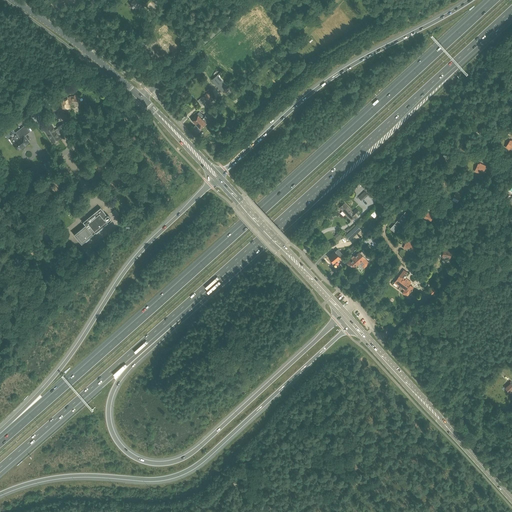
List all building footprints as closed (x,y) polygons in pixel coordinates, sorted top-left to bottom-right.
[(169,21),(163,27),(169,32),(174,26),(169,21)] [(168,50),(176,46),(171,36),(163,41),(168,50)] [(218,74),(212,79),(227,97),(236,89),(231,84),(228,86),(223,81),(218,74)] [(209,104),(213,100),(208,93),(204,98),(209,104)] [(69,104),(74,104),(74,106),(78,106),(78,95),(73,95),(73,97),(69,97),(68,97),(68,100),(68,98),(62,99),(62,109),(69,109),(69,104)] [(58,109),(55,107),(52,106),(50,110),(53,111),(56,112),(55,113),(59,114),(61,110),(58,108),(58,109)] [(194,122),(196,124),(204,116),(199,111),(197,114),(197,113),(194,116),(195,117),(192,119),(192,120),(192,121),(193,122),(194,122)] [(207,124),(206,124),(209,121),(204,116),(196,124),(198,126),(198,127),(199,129),(200,128),(200,129),(203,126),(204,127),(207,124)] [(237,117),(224,128),(228,133),(241,121),(237,117)] [(55,130),(57,134),(61,132),(62,133),(67,130),(63,123),(58,127),(58,128),(55,130)] [(18,135),(11,140),(13,144),(18,150),(21,148),(25,145),(28,143),(29,142),(24,136),(25,135),(25,136),(30,132),(25,125),(20,129),(16,132),(18,135)] [(53,143),(56,140),(60,138),(57,134),(55,130),(52,125),(50,127),(45,130),(53,143)] [(480,163),(479,164),(478,163),(474,171),(478,173),(480,170),(483,172),(486,166),(480,163)] [(365,191),(358,197),(362,201),(363,200),(364,200),(366,198),(365,198),(368,195),(365,191)] [(462,194),(456,191),(453,197),(459,200),(462,194)] [(352,219),(356,215),(360,212),(357,208),(353,212),(348,206),(344,203),(339,208),(343,211),(347,216),(348,215),(352,219)] [(108,215),(107,215),(101,207),(83,222),(85,225),(74,234),(82,244),(93,234),(95,232),(108,222),(106,221),(107,220),(107,221),(108,221),(110,218),(111,218),(108,215)] [(406,211),(395,224),(398,227),(409,215),(406,211)] [(434,215),(426,211),(423,217),(431,221),(434,215)] [(398,227),(394,224),(390,229),(394,232),(398,227)] [(357,225),(345,236),(349,240),(361,229),(357,225)] [(380,239),(375,233),(370,237),(376,243),(380,239)] [(406,240),(403,248),(406,249),(407,248),(412,250),(415,244),(406,240)] [(444,250),(443,250),(442,256),(450,258),(452,252),(447,250),(447,249),(444,248),(444,250)] [(341,258),(340,258),(343,255),(338,249),(335,251),(334,251),(331,254),(332,255),(329,257),(331,260),(331,261),(332,262),(333,262),(334,263),(337,260),(338,261),(341,258)] [(369,263),(364,258),(368,255),(364,251),(364,252),(362,250),(360,252),(355,257),(353,255),(351,257),(352,259),(348,263),(353,268),(359,262),(364,267),(369,263)] [(407,272),(403,269),(399,276),(403,279),(405,276),(407,274),(406,274),(407,272)] [(447,271),(444,269),(440,275),(445,279),(450,274),(451,272),(448,270),(447,271)] [(399,276),(394,283),(398,286),(399,284),(401,286),(403,287),(405,289),(405,290),(403,293),(407,296),(409,293),(413,287),(409,284),(411,282),(407,279),(405,281),(405,280),(399,276)] [(437,292),(432,287),(427,291),(432,296),(437,292)] [(488,429),(493,424),(490,420),(485,425),(488,429)]
